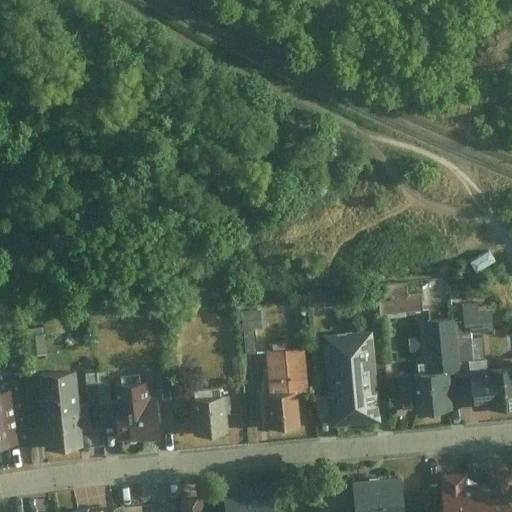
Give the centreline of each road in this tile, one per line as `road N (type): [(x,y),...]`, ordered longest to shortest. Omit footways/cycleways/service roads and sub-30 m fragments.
road 1 (track): [(34,0),(260,125),(369,136),(462,172),(497,226)]
road 2 (residential): [(511,433),(121,468),(0,487)]
